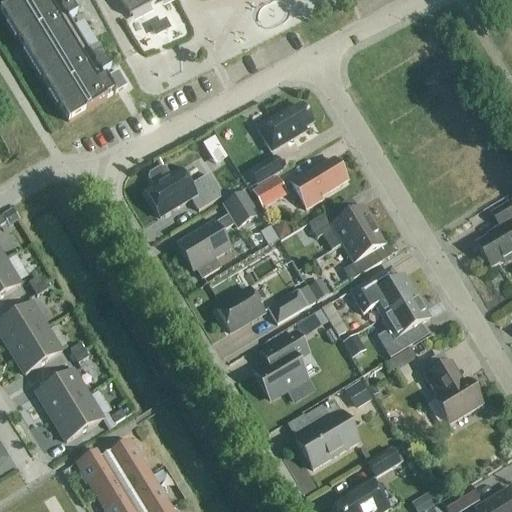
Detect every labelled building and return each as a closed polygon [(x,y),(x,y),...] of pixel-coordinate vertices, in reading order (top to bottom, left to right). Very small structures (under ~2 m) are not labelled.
[(2,0),(7,8),(0,12),(0,15),(16,41),(12,44),(12,45),(17,42),(33,68),(28,71),(29,72),(33,69),(50,96),(45,99),(46,100),(50,97),(67,125),(114,97),(101,76),(109,71),(99,55),(91,60),(68,21),(76,16),(66,0),(58,5),(54,0),(2,0)] [(112,0),(128,20),(129,19),(127,16),(147,6),(149,8),(157,2),(157,1),(158,0),(112,0)] [(290,111),(255,132),(270,156),(304,135),(303,133),(311,128),(299,109),(291,114),(290,111)] [(213,138),(203,145),(215,165),(226,159),(213,138)] [(273,161),(248,176),(256,188),(281,174),(273,161)] [(304,176),(288,186),(305,213),(321,203),(320,201),(346,185),(332,163),(306,178),(304,176)] [(159,221),(190,202),(197,214),(221,200),(207,178),(188,189),(179,174),(169,180),(164,172),(159,171),(148,177),(147,182),(153,190),(143,196),(159,221)] [(285,197),(275,181),(252,195),(262,211),(285,197)] [(213,226),(176,249),(191,275),(195,272),(200,281),(219,269),(214,261),(229,252),(219,236),(234,227),(237,232),(257,219),(243,195),(222,208),(227,217),(213,226)] [(477,248),(491,272),(511,260),(511,261),(511,227),(510,225),(511,223),(511,205),(491,218),(499,231),(495,233),(497,236),(477,248)] [(360,209),(341,221),(335,211),(307,227),(316,242),(321,239),(324,244),(334,237),(341,248),(372,229),(360,209)] [(4,217),(1,219),(5,226),(7,229),(18,222),(12,212),(4,217)] [(278,228),(272,232),(279,242),(289,236),(285,229),(278,228)] [(341,248),(352,267),(342,273),(349,284),(380,266),(374,255),(384,249),(372,229),(341,248)] [(5,264),(0,267),(0,300),(20,289),(5,264)] [(372,282),(349,296),(362,318),(374,310),(381,322),(415,301),(403,279),(397,283),(392,274),(373,285),(372,282)] [(45,285),(41,278),(31,284),(35,291),(45,285)] [(45,285),(35,291),(39,298),(49,291),(45,285)] [(248,293),(215,313),(229,336),(262,316),(248,293)] [(268,312),(277,327),(306,310),(296,295),(268,312)] [(388,333),(375,340),(389,362),(411,348),(404,337),(428,322),(415,301),(381,322),(388,333)] [(0,338),(9,354),(46,332),(30,306),(0,324),(0,338)] [(339,324),(330,330),(336,340),(346,334),(339,324)] [(46,332),(9,354),(24,378),(61,356),(46,332)] [(253,376),(269,403),(305,382),(294,364),(306,356),(294,337),(272,350),(278,361),(253,376)] [(354,338),(344,343),(352,358),(362,352),(354,338)] [(76,358),(86,352),(82,345),(72,351),(76,358)] [(76,358),(80,365),(91,359),(86,352),(76,358)] [(462,385),(450,365),(424,381),(436,400),(432,403),(448,429),(481,409),(465,383),(462,385)] [(50,420),(86,397),(71,373),(35,395),(50,420)] [(362,383),(346,391),(354,409),(371,401),(362,383)] [(102,423),(86,397),(50,420),(65,446),(102,423)] [(294,444),(311,473),(357,445),(332,403),(304,420),(312,433),(294,444)] [(117,425),(128,419),(123,412),(113,419),(117,425)] [(87,487),(100,508),(128,491),(149,478),(141,463),(142,462),(135,451),(134,452),(128,443),(108,456),(99,462),(94,455),(75,467),(80,476),(79,477),(85,488),(87,487)] [(395,450),(389,454),(397,467),(403,463),(395,450)] [(376,481),(398,467),(397,467),(389,454),(367,467),(376,481)] [(158,492),(149,478),(128,491),(100,508),(102,511),(169,511),(170,511),(165,503),(167,502),(160,491),(158,492)] [(347,501),(333,509),(335,511),(387,511),(370,484),(345,499),(347,501)] [(463,511),(476,504),(468,491),(441,507),(444,511),(463,511)] [(511,511),(511,494),(510,491),(474,511),(511,511)]
